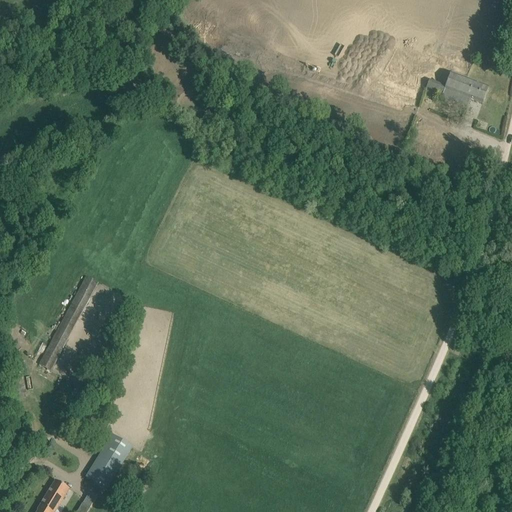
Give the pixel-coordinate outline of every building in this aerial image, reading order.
[(429,80),(426,89),(425,91),(468,107),(471,99),(483,104),(489,88),(449,73),(445,86),(429,80)] [(206,105),(207,102),(206,99),(205,96),(204,93),(202,90),(200,88),(197,87),(193,86),(191,86),(187,86),(184,87),(181,88),(179,90),(177,93),(175,96),(174,99),(174,102),(174,105),(175,108),(177,111),(179,114),(181,116),(184,117),(187,118),(190,118),(193,118),(197,117),(200,116),(202,114),(204,111),(205,108),(206,105)] [(96,284),(85,278),(39,368),(50,373),(96,284)] [(86,478),(95,484),(106,491),(133,448),(113,435),(86,478)] [(61,511),(63,509),(59,507),(70,490),(56,481),(37,511),(61,511)] [(88,493),(82,504),(90,508),(96,498),(88,493)]
